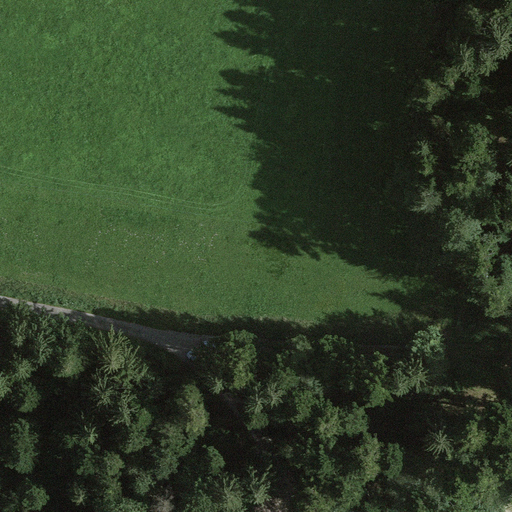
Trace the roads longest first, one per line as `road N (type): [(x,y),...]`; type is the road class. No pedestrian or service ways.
road 1 (track): [(209,341),(434,367)]
road 2 (track): [(209,341),(0,305)]
road 3 (track): [(304,511),(292,440),(256,385),(209,341)]
